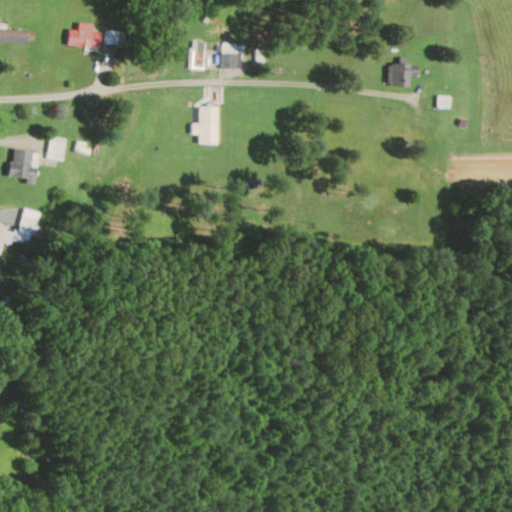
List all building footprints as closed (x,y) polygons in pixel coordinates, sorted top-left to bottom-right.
[(91,32),(91,23),(77,23),(77,30),(66,30),(66,47),(99,47),(99,32),(91,32)] [(0,27),(0,42),(32,44),(33,30),(0,27)] [(241,46),(220,46),(220,69),(241,69),(241,46)] [(409,78),(417,78),(417,65),(387,65),(387,87),(409,87),(409,78)] [(217,144),(217,107),(197,107),(197,125),(192,125),(192,134),(197,134),(197,144),(217,144)] [(63,160),(64,138),(48,138),(48,160),(63,160)] [(36,151),(10,150),(9,179),(35,179),(36,151)] [(37,221),(22,217),(18,231),(33,235),(37,221)]
